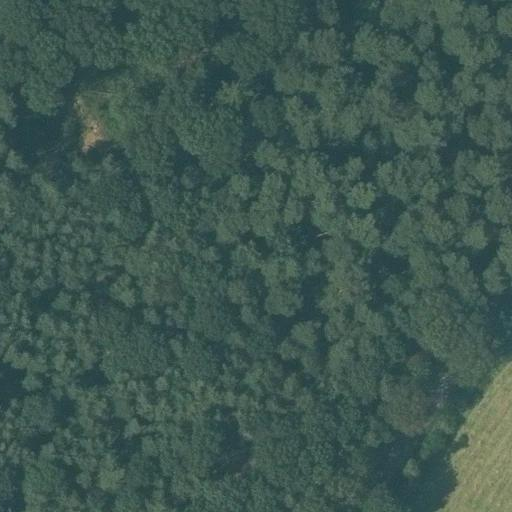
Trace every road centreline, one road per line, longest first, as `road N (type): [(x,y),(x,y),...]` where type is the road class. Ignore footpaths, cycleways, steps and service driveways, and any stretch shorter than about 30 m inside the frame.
road 1 (track): [(340,0),(343,67),(375,225),(439,397)]
road 2 (track): [(364,511),(511,294)]
